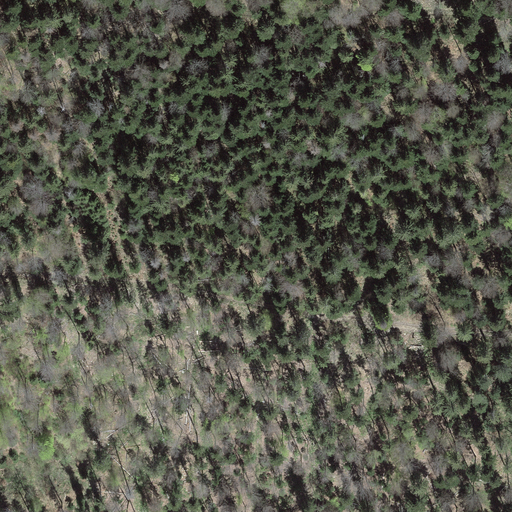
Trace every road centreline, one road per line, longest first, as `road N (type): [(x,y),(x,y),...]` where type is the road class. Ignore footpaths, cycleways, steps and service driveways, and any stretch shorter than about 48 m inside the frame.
road 1 (track): [(511,343),(0,273)]
road 2 (track): [(511,13),(272,13),(137,0)]
